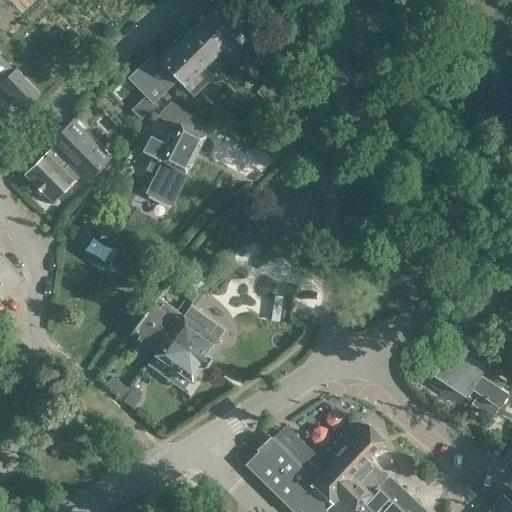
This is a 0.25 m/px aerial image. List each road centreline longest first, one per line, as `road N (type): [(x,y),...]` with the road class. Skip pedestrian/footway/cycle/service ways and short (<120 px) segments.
road 1 (unclassified): [(0,479),(32,441),(37,385),(37,294),(0,209)]
road 2 (unclassified): [(0,169),(181,0)]
road 3 (residential): [(345,354),(511,487)]
road 4 (unclassified): [(511,295),(404,324),(345,354)]
road 5 (residential): [(333,196),(284,154),(278,139),(317,84),(343,86)]
road 6 (unclassified): [(205,445),(345,354)]
road 7 (unclassified): [(333,196),(328,308),(332,338),(345,354)]
road 8 (tertiary): [(100,511),(205,445)]
